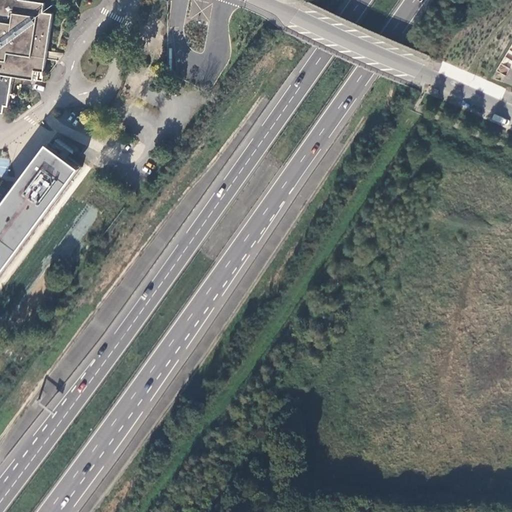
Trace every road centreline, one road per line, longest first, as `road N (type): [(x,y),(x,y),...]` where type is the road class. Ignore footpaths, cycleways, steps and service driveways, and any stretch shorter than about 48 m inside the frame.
road 1 (trunk): [(47,511),(416,0)]
road 2 (trunk): [(360,0),(0,501)]
road 3 (tertiary): [(511,112),(253,0)]
